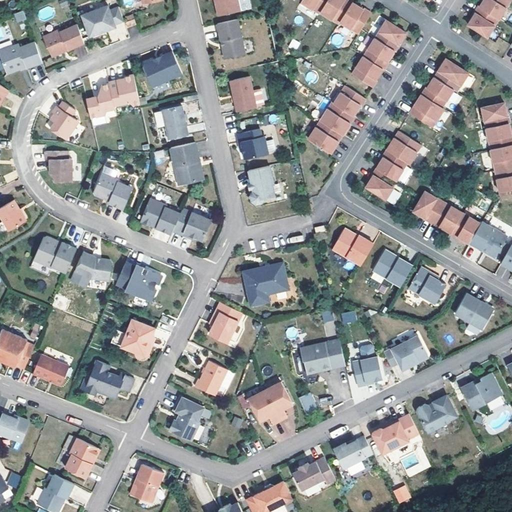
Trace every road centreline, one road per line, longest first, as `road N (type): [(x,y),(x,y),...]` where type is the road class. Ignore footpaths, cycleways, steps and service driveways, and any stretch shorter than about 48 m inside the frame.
road 1 (residential): [(194,26),(44,87),(21,127),(21,158),(34,189),(52,204),(214,271)]
road 2 (residential): [(133,436),(237,472),(511,335)]
road 3 (residential): [(435,30),(344,172),(341,193),(511,295)]
road 4 (residential): [(214,271),(236,220),(194,26)]
road 5 (residential): [(133,436),(214,271)]
road 6 (residential): [(0,383),(133,436)]
